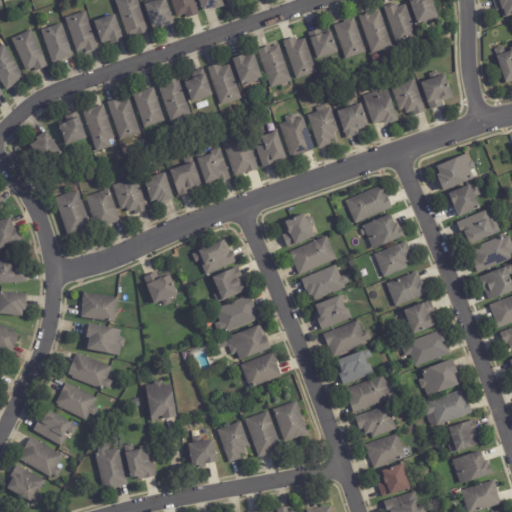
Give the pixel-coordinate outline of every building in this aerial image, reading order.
[(137,0),(149,34),(137,38),(137,36),(128,39),(116,2),(122,0),(137,0)] [(173,26),(162,29),(162,28),(154,31),(146,6),(166,0),(174,25),(173,26)] [(193,0),(199,15),(187,20),(185,15),(177,18),(170,0),(193,0)] [(219,0),(221,6),(211,9),(211,7),(200,11),(196,0),(219,0)] [(410,0),(433,0),(440,19),(419,27),(410,0)] [(494,10),(491,1),(493,0),(511,0),(511,18),(505,21),(505,19),(502,20),(499,12),(495,13),(494,10)] [(399,9),(406,6),(418,40),(398,47),(384,9),(396,4),(398,9),(399,9)] [(390,49),(373,55),(360,18),(372,14),(373,15),(381,12),(393,48),(390,49)] [(99,51),(87,55),(85,51),(77,53),(66,20),(86,13),(99,51)] [(122,42),(112,46),(111,42),(102,45),(95,24),(115,17),(124,42),(122,42)] [(366,52),(366,54),(346,61),(335,27),(345,24),(344,23),(355,19),(366,52)] [(72,58),(63,62),(64,64),(53,67),(41,33),(62,25),(73,58),(72,58)] [(324,33),(330,31),(332,34),(339,54),(319,62),(309,34),(321,30),(323,33),(324,33)] [(48,68),(36,73),(34,69),(26,73),(11,41),(31,31),(48,68)] [(298,42),(305,40),(317,74),(296,80),(284,43),(296,39),(297,42),(298,42)] [(23,79),(17,84),(17,85),(6,92),(0,81),(0,48),(4,46),(24,79),(23,79)] [(291,83),(271,90),(258,52),(270,48),(271,49),(279,46),(292,82),(291,83)] [(511,83),(508,85),(498,59),(511,53),(511,83)] [(261,80),(242,87),(233,60),(245,56),(246,58),(254,55),(262,79),(261,80)] [(223,69),(230,66),(242,100),(221,107),(208,69),(221,65),(222,69),(223,69)] [(192,82),(194,82),(194,81),(206,76),(213,98),(193,105),(186,85),(192,82)] [(444,101),(441,102),(443,106),(430,111),(421,84),(446,76),(453,98),(444,101)] [(191,117),(171,124),(159,88),(167,85),(166,83),(178,79),(191,117)] [(425,114),(414,118),(412,113),(407,115),(405,110),(399,112),(391,88),(415,80),(426,113),(425,114)] [(140,92),(143,91),(144,93),(154,89),(165,123),(145,130),(133,95),(140,92)] [(400,123),(391,126),(391,125),(386,127),(385,124),(374,127),(364,98),(388,89),(400,123)] [(123,104),(130,101),(141,135),(121,142),(108,104),(120,100),(122,104),(123,104)] [(360,130),(359,131),(360,135),(347,140),(338,113),(362,104),(370,127),(360,130)] [(336,134),(334,134),(336,139),(330,142),(332,146),(319,150),(308,117),(318,113),(316,109),(325,106),(327,110),(332,108),(340,132),(336,134)] [(114,138),(115,140),(109,142),(111,149),(97,154),(83,112),(93,108),(94,110),(104,107),(114,138)] [(302,118),(303,118),(315,152),(294,159),(292,155),(290,156),(280,127),(287,124),(285,118),(294,115),(295,121),(302,118)] [(67,126),(68,125),(68,124),(80,120),(87,141),(67,148),(60,128),(67,126)] [(257,171),(247,175),(247,174),(235,178),(223,143),(226,142),(224,136),(233,133),(235,139),(247,135),(259,171),(257,171)] [(58,159),(42,170),(28,149),(38,143),(36,141),(47,134),(62,156),(58,159)] [(278,163),(276,164),(276,165),(263,170),(253,140),(265,135),(266,138),(278,134),(287,160),(278,163)] [(230,181),(218,185),(218,184),(207,188),(198,162),(212,157),(211,153),(221,149),(231,181),(230,181)] [(444,189),(438,174),(441,173),(438,166),(468,153),(471,161),(473,160),(477,168),(472,171),(475,178),(445,190),(444,189)] [(193,190),(193,189),(190,190),(192,193),(178,198),(169,173),(194,164),(202,187),(193,190)] [(172,202),(162,206),(161,204),(158,206),(157,203),(152,205),(144,183),(166,176),(174,201),(172,202)] [(146,213),(136,216),(135,212),(129,214),(127,210),(122,212),(114,187),(137,179),(148,212),(146,213)] [(473,189),(478,187),(481,195),(476,197),(481,207),(460,217),(456,205),(451,207),(446,195),(471,184),(473,189)] [(388,197),(393,209),(355,225),(346,201),(383,185),(388,197)] [(90,232),(84,233),(84,231),(78,233),(78,236),(68,239),(55,200),(70,195),(68,190),(75,188),(76,192),(79,192),(92,231),(90,232)] [(119,223),(97,231),(86,199),(110,191),(120,223),(119,223)] [(496,217),(502,232),(472,244),(468,236),(463,237),(457,223),(488,210),(491,217),(495,216),(496,217)] [(314,226),(312,227),(316,236),(289,248),(283,235),(287,233),(283,223),(306,213),(308,219),(313,217),(316,225),(314,226)] [(393,216),(397,224),(399,222),(402,228),(402,227),(406,236),(373,250),(363,226),(392,214),(393,216)] [(0,224),(10,220),(15,231),(19,229),(24,242),(0,252),(0,224)] [(478,272),(473,261),(474,260),(470,250),(501,237),(502,240),(510,236),(511,240),(511,245),(508,247),(511,256),(511,259),(479,273),(478,272)] [(337,259),(300,275),(290,252),(328,237),(337,259)] [(229,249),(231,248),(237,262),(206,276),(202,266),(206,264),(204,259),(196,263),(192,254),(226,240),(229,249)] [(408,243),(413,255),(409,257),(411,261),(405,264),(408,269),(384,278),(379,265),(375,266),(373,262),(377,261),(375,255),(407,242),(408,243)] [(17,261),(17,265),(22,264),(22,270),(26,270),(27,283),(0,285),(0,260),(17,259),(17,261)] [(310,294),(308,291),(307,292),(302,279),(337,265),(342,277),(347,275),(350,283),(344,285),(346,288),(316,301),(313,294),(310,295),(310,294)] [(511,291),(489,300),(481,276),(511,265),(511,291)] [(239,268),(244,279),(241,280),(242,283),(243,283),(246,291),(217,303),(214,295),(220,293),(213,277),(239,267),(239,268)] [(419,273),(423,282),(423,281),(429,294),(396,308),(387,284),(418,271),(419,273)] [(160,278),(161,277),(162,278),(171,275),(179,295),(170,298),(173,304),(164,307),(163,302),(155,305),(145,277),(156,272),(158,278),(160,278)] [(28,295),(26,311),(24,311),(23,318),(0,315),(0,298),(1,293),(28,295)] [(119,298),(115,323),(81,317),(83,307),(83,301),(84,293),(119,298)] [(342,297),(347,309),(349,308),(352,318),(323,330),(316,313),(319,312),(317,306),(341,295),(342,297)] [(251,297),(256,308),(255,309),(259,319),(225,333),(224,330),(219,333),(216,325),(221,322),(216,310),(251,296),(251,297)] [(511,323),(499,329),(490,306),(511,297),(511,323)] [(432,303),(436,313),(432,315),(436,326),(415,334),(412,328),(406,331),(403,323),(409,320),(405,310),(431,301),(432,303)] [(331,349),(330,347),(328,347),(324,335),(359,321),(363,333),(369,330),(372,339),(367,341),(368,344),(334,357),(331,349)] [(16,342),(11,356),(0,351),(0,324),(16,331),(15,333),(19,335),(16,342)] [(86,340),(89,324),(122,330),(120,338),(126,339),(124,348),(122,348),(120,356),(84,348),(86,340)] [(266,334),(266,336),(267,335),(272,348),(241,361),(238,353),(232,355),(229,347),(231,346),(228,338),(260,325),(260,326),(262,325),(266,334)] [(511,350),(509,343),(505,344),(501,333),(511,328),(511,350)] [(447,343),(448,344),(447,344),(451,353),(416,367),(411,355),(406,357),(403,349),(408,347),(407,344),(438,332),(438,334),(443,332),(447,343)] [(367,360),(369,365),(370,364),(374,374),(344,386),(338,369),(341,367),(339,361),(369,349),(372,358),(367,360)] [(113,382),(110,389),(104,387),(102,391),(72,378),(73,376),(68,375),(77,353),(112,367),(107,379),(113,382)] [(277,362),(279,366),(278,366),(282,377),(250,389),(241,366),(274,353),(278,361),(277,362)] [(455,361),(459,372),(458,373),(462,385),(428,397),(425,388),(423,389),(420,381),(425,379),(423,371),(455,360),(455,361)] [(386,384),(391,399),(354,413),(345,391),(383,377),(386,384)] [(175,418),(152,422),(146,386),(154,384),(154,383),(163,381),(163,386),(171,385),(177,418),(175,418)] [(98,408),(94,416),(90,414),(86,421),(57,407),(58,405),(56,404),(66,383),(97,398),(93,406),(98,408)] [(467,399),(468,401),(469,400),(473,413),(438,426),(434,414),(428,416),(425,408),(422,409),(420,403),(430,399),(431,402),(464,390),(467,399)] [(138,399),(140,406),(133,407),(132,400),(138,399)] [(308,435),(285,443),(273,410),(297,402),(308,435)] [(396,428),(396,430),(373,438),(371,433),(366,435),(364,429),(360,430),(356,418),(389,407),(396,428)] [(35,430),(43,415),(46,417),(50,411),(78,427),(73,435),(68,432),(65,437),(67,438),(62,447),(34,431),(35,430)] [(283,450),(260,458),(245,420),(269,412),(283,450)] [(476,422),(480,432),(478,432),(482,445),(458,453),(458,452),(451,454),(449,446),(455,444),(450,428),(476,420),(476,422)] [(246,448),(244,448),(246,453),(240,455),(242,459),(229,463),(218,431),(241,423),(250,446),(246,448)] [(403,449),(406,458),(374,470),(366,446),(398,435),(403,449)] [(216,463),(206,465),(207,467),(194,470),(189,445),(193,444),(192,438),(200,436),(201,442),(213,440),(218,463),(216,463)] [(61,471),(57,478),(52,476),(51,478),(19,460),(25,450),(24,449),(31,438),(63,457),(56,468),(61,471)] [(154,477),(138,481),(137,478),(132,479),(125,446),(134,444),(135,448),(150,445),(157,477),(154,477)] [(126,486),(106,491),(105,486),(103,486),(95,454),(99,453),(98,448),(106,446),(107,451),(120,449),(128,485),(126,486)] [(484,453),(486,462),(489,461),(491,466),(492,465),(495,474),(461,485),(454,461),(483,451),(484,453)] [(46,481),(40,491),(38,490),(36,494),(42,497),(38,505),(6,488),(12,477),(11,477),(18,465),(46,481)] [(382,496),(379,485),(383,483),(380,473),(404,465),(412,489),(383,498),(382,496)] [(498,490),(499,494),(498,495),(501,505),(478,511),(468,511),(462,491),(496,481),(498,490)] [(387,511),(384,502),(415,492),(420,507),(424,506),(426,511),(387,511)]
